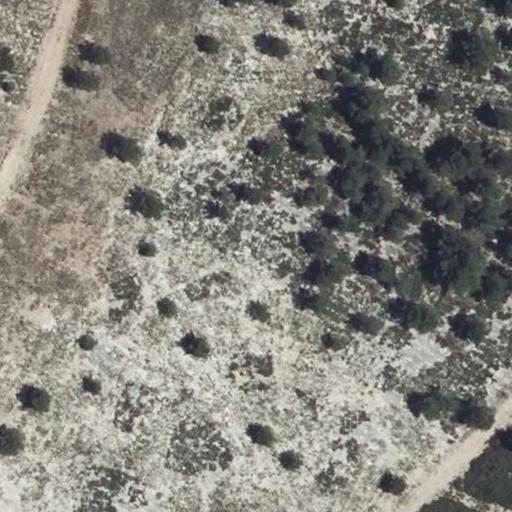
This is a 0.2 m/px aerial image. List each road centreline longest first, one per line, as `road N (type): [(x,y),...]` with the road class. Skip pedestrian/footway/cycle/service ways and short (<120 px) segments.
road 1 (track): [(0,227),(68,0)]
road 2 (track): [(511,387),(406,511)]
